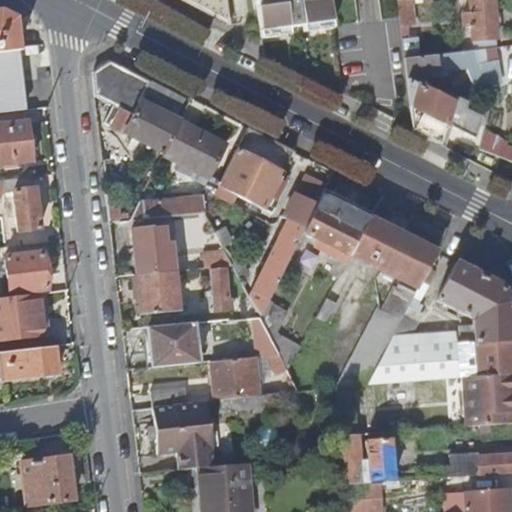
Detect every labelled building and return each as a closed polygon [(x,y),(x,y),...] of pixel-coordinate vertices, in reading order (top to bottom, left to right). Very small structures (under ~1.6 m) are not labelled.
[(174,0),(230,30),(226,0),(174,0)] [(329,0),(254,0),(259,35),(333,25),(329,0)] [(410,0),(397,0),(402,34),(408,33),(406,24),(413,23),(410,0)] [(472,41),(493,38),(488,0),(467,0),(468,14),(461,14),(463,27),(470,26),(472,41)] [(0,112),(22,110),(14,20),(0,13),(0,112)] [(493,38),(472,41),(472,50),(494,47),(493,38)] [(439,58),(405,62),(413,134),(444,150),(455,130),(479,143),(489,122),(474,114),(477,109),(462,101),(459,105),(427,88),(425,77),(441,75),(439,58)] [(165,156),(183,124),(179,122),(188,106),(108,65),(92,74),(93,88),(94,99),(111,108),(104,122),(165,156)] [(183,124),(165,156),(164,156),(209,181),(227,148),(183,124)] [(24,126),(0,128),(0,165),(29,161),(24,126)] [(251,132),(216,193),(236,204),(239,197),(274,215),(279,206),(275,204),(285,185),(282,183),(286,176),(297,156),(251,132)] [(293,179),(286,176),(282,183),(285,185),(289,187),(293,179)] [(0,181),(0,195),(5,195),(8,220),(16,219),(18,234),(39,232),(31,178),(0,181)] [(109,224),(126,222),(131,213),(116,214),(114,194),(105,194),(109,224)] [(376,219),(328,194),(318,210),(303,236),(333,253),(330,258),(339,263),(331,278),(340,282),(353,259),(374,221),(376,219)] [(126,222),(202,217),(211,202),(200,198),(142,202),(142,205),(136,205),(131,213),(126,222)] [(254,313),(256,318),(257,319),(267,302),(284,271),(296,249),(303,236),(318,210),(297,199),(284,221),(289,223),(246,298),(254,313)] [(353,259),(366,265),(386,227),(374,221),(353,259)] [(420,293),(431,272),(439,255),(450,234),(428,223),(417,243),(386,227),(366,265),(420,293)] [(135,275),(173,272),(171,243),(161,244),(160,229),(149,230),(149,228),(131,230),(135,275)] [(305,253),(296,249),(284,271),(293,276),(305,253)] [(40,252),(4,258),(8,296),(45,290),(40,252)] [(230,268),(225,257),(223,254),(181,256),(182,267),(176,267),(176,272),(230,268)] [(225,258),(230,268),(237,281),(245,277),(234,254),(225,258)] [(456,345),(460,380),(511,375),(511,324),(510,301),(502,287),(458,264),(438,302),(474,321),(476,326),(463,328),(464,344),(456,345)] [(173,272),(135,275),(138,313),(175,311),(173,272)] [(224,272),(209,272),(211,313),(230,312),(230,302),(226,302),(224,272)] [(431,272),(420,293),(412,310),(420,314),(438,276),(431,272)] [(0,340),(42,335),(36,293),(0,298),(0,340)] [(342,392),(373,389),(412,310),(393,301),(386,314),(381,312),(340,392),(342,392)] [(267,338),(279,361),(287,377),(300,354),(281,343),(276,331),(286,312),(267,302),(257,319),(267,338)] [(335,311),(326,307),(317,324),(326,329),(335,311)] [(460,380),(456,345),(455,335),(415,340),(426,317),(420,314),(412,310),(373,389),(460,380)] [(267,338),(257,319),(256,318),(244,319),(225,320),(228,357),(247,356),(246,340),(262,339),(267,338)] [(145,327),(149,370),(193,367),(190,323),(145,327)] [(267,338),(262,339),(272,361),(279,361),(267,338)] [(0,383),(55,373),(51,343),(0,351),(0,383)] [(279,361),(272,361),(264,362),(274,384),(287,377),(279,361)] [(253,381),(251,363),(207,366),(213,405),(254,401),(254,389),(259,388),(258,381),(253,381)] [(511,422),(511,393),(511,392),(511,375),(460,380),(464,427),(511,422)] [(287,377),(274,384),(280,398),(298,397),(287,377)] [(340,392),(335,393),(337,414),(344,413),(342,392),(340,392)] [(150,411),(181,408),(179,393),(148,396),(150,411)] [(177,472),(198,471),(212,470),(210,452),(204,453),(200,423),(210,422),(209,417),(255,412),(255,418),(276,416),(275,399),(254,401),(213,405),(181,408),(150,411),(152,431),(153,442),(155,458),(175,456),(177,472)] [(344,413),(337,414),(339,440),(355,438),(352,413),(344,413)] [(153,442),(152,431),(144,432),(145,443),(153,442)] [(339,440),(341,461),(344,489),(370,487),(370,483),(392,481),(389,444),(364,446),(366,466),(360,466),(357,438),(355,438),(339,440)] [(435,471),(436,480),(511,472),(511,455),(477,458),(476,453),(449,456),(451,470),(435,471)] [(451,470),(449,456),(434,457),(435,471),(451,470)] [(68,461),(21,466),(25,507),(72,503),(68,461)] [(246,511),(243,467),(212,470),(198,471),(200,511),(246,511)] [(370,487),(344,489),(345,511),(375,511),(374,487),(370,487)] [(463,493),(464,511),(507,511),(506,489),(463,493)]
